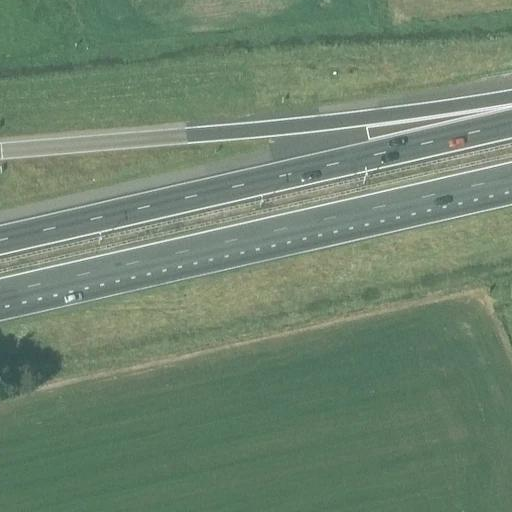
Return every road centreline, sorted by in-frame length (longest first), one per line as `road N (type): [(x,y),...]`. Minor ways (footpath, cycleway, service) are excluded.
road 1 (motorway): [(0,294),(511,177)]
road 2 (motorway): [(511,123),(0,240)]
road 3 (motorway): [(511,108),(0,150)]
